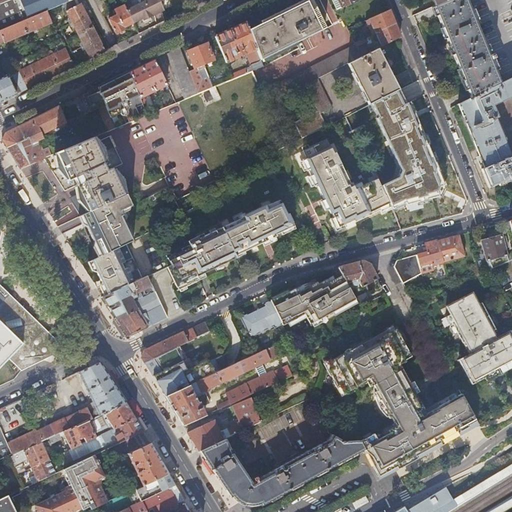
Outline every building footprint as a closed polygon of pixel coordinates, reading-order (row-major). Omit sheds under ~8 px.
[(7,0),(0,3),(0,30),(29,19),(20,0),(7,0)] [(20,0),(29,19),(47,11),(63,4),(72,0),(20,0)] [(81,4),(79,0),(72,0),(63,4),(66,11),(81,4)] [(103,16),(109,13),(102,0),(96,0),(103,16)] [(144,20),(164,9),(160,0),(147,0),(132,8),(130,9),(128,5),(126,6),(134,22),(143,18),(144,20)] [(190,0),(171,0),(175,9),(191,2),(190,0)] [(332,0),(337,10),(360,0),(332,0)] [(469,94),(470,98),(501,83),(467,0),(450,0),(435,6),(433,7),(436,13),(469,94)] [(257,51),(261,60),(325,28),(314,7),(310,9),(307,2),(303,4),(299,6),(298,7),(294,9),(248,30),(257,50),(257,51)] [(90,58),(105,51),(102,45),(100,42),(102,40),(100,35),(97,36),(88,18),(90,17),(88,11),(85,13),(81,4),(66,11),(90,58)] [(126,6),(125,5),(115,10),(117,16),(109,20),(116,34),(125,29),(124,27),(134,22),(126,6)] [(389,10),(365,21),(372,35),(376,33),(395,24),(389,10)] [(29,19),(0,30),(0,42),(4,41),(5,43),(52,22),(47,11),(29,19)] [(257,50),(248,30),(246,23),(215,37),(226,63),(242,56),(243,59),(246,58),(245,55),(257,50)] [(387,44),(400,37),(395,24),(376,33),(382,46),(387,44)] [(362,57),(369,53),(363,39),(355,43),(356,44),(362,57)] [(188,51),(195,69),(204,65),(214,61),(207,44),(188,51)] [(348,64),(362,57),(356,44),(354,45),(272,87),(278,99),(306,85),(305,85),(317,79),(348,64)] [(167,54),(185,99),(198,94),(189,71),(180,48),(167,54)] [(369,105),(399,90),(395,82),(393,78),(378,48),(369,53),(362,57),(348,64),(365,98),(369,105)] [(19,87),(21,92),(29,88),(45,80),(60,73),(73,67),(66,49),(53,55),(51,51),(48,52),(51,56),(40,61),(39,58),(35,60),(36,63),(27,67),(25,64),(22,65),(24,69),(19,71),(20,72),(13,75),(19,87)] [(250,72),(263,66),(261,60),(257,51),(248,55),(251,64),(251,66),(231,75),(233,79),(250,72)] [(142,66),(129,72),(140,99),(167,85),(155,59),(142,66)] [(213,88),(204,65),(195,69),(189,71),(198,94),(209,89),(212,88),(213,88)] [(0,102),(16,95),(14,89),(3,67),(0,68),(0,73),(1,73),(3,73),(5,76),(0,78),(0,102)] [(113,80),(83,95),(90,112),(98,109),(105,106),(115,129),(147,115),(143,106),(140,99),(129,72),(113,80)] [(470,98),(459,104),(481,158),(484,156),(488,167),(481,170),(488,189),(491,187),(511,178),(511,150),(511,151),(492,106),(511,95),(511,79),(511,78),(501,83),(470,98)] [(302,139),(326,126),(320,114),(332,108),(317,79),(305,85),(306,85),(318,111),(294,123),(302,139)] [(221,100),(215,87),(213,88),(212,88),(209,89),(215,102),(221,100)] [(399,90),(369,105),(397,168),(393,179),(380,185),(390,205),(394,213),(419,202),(443,195),(443,194),(444,192),(406,105),(402,98),(399,90)] [(143,106),(147,115),(154,112),(150,103),(143,106)] [(29,121),(38,141),(43,138),(41,132),(44,131),(45,133),(66,122),(60,106),(32,120),(29,121)] [(98,109),(108,132),(115,129),(105,106),(98,109)] [(42,150),(38,141),(29,121),(6,133),(4,136),(2,139),(18,164),(21,169),(45,159),(47,158),(51,156),(47,148),(42,150)] [(47,158),(45,159),(62,185),(65,191),(76,186),(77,188),(83,198),(73,203),(75,206),(81,216),(124,196),(113,172),(112,169),(122,164),(109,136),(98,142),(96,137),(51,156),(47,158)] [(380,185),(377,179),(355,188),(352,182),(351,183),(336,151),(334,152),(328,138),(304,149),(307,156),(303,157),(315,183),(316,185),(318,184),(331,212),(332,212),(338,226),(353,219),(354,221),(356,220),(390,205),(380,185)] [(88,227),(96,241),(95,247),(100,257),(105,254),(126,244),(134,240),(120,211),(131,205),(126,195),(124,196),(81,216),(79,217),(81,221),(83,225),(88,227)] [(240,219),(221,228),(222,229),(234,255),(247,248),(248,250),(262,243),(260,239),(265,237),(266,239),(286,230),(285,227),(292,224),(287,214),(285,215),(279,201),(264,207),(264,206),(240,218),(240,219)] [(222,229),(221,228),(197,240),(196,238),(186,243),(189,248),(167,258),(172,266),(168,268),(178,289),(193,282),(189,275),(195,272),(197,276),(236,258),(234,255),(222,229)] [(458,235),(437,241),(443,262),(464,256),(458,235)] [(487,261),(490,270),(499,266),(497,258),(506,256),(501,236),(481,241),(487,261)] [(437,241),(425,244),(427,252),(431,266),(443,262),(437,241)] [(100,257),(92,261),(101,281),(104,288),(107,295),(142,279),(126,244),(105,254),(100,257)] [(143,250),(133,254),(138,270),(148,266),(143,250)] [(427,252),(416,255),(421,275),(432,271),(431,266),(427,252)] [(404,283),(421,275),(416,255),(396,260),(395,267),(404,283)] [(369,264),(363,261),(350,265),(338,268),(342,275),(346,284),(350,282),(351,283),(353,286),(355,286),(357,286),(358,285),(359,283),(360,283),(362,287),(377,279),(369,264)] [(473,278),(479,275),(476,264),(469,266),(473,278)] [(199,279),(197,276),(195,272),(189,275),(193,282),(199,279)] [(271,300),(281,322),(289,318),(291,321),(304,314),(309,324),(354,300),(354,299),(346,284),(342,275),(328,283),(326,279),(318,284),(317,282),(300,291),(297,292),(295,288),(271,300)] [(107,295),(103,297),(105,301),(112,312),(117,319),(137,309),(132,299),(134,296),(151,287),(147,277),(142,279),(107,295)] [(0,336),(15,351),(9,358),(22,370),(49,357),(52,344),(47,338),(32,324),(8,328),(5,326),(2,322),(4,320),(16,317),(19,311),(16,308),(2,295),(0,292),(0,336)] [(365,293),(354,299),(354,300),(358,307),(369,301),(365,293)] [(459,359),(472,383),(494,372),(492,369),(501,365),(503,367),(511,361),(511,335),(509,330),(496,338),(492,331),(495,329),(481,303),(478,304),(471,293),(447,306),(455,322),(453,323),(463,342),(465,341),(471,352),(459,359)] [(148,304),(157,299),(154,294),(145,298),(148,304)] [(137,309),(117,319),(123,328),(128,336),(166,318),(157,299),(148,304),(137,309)] [(281,322),(271,300),(264,304),(264,306),(257,309),(241,317),(250,337),(274,326),(275,328),(282,324),(281,322)] [(210,332),(205,322),(144,351),(143,355),(142,358),(145,364),(160,356),(166,353),(174,349),(210,332)] [(394,421),(360,440),(364,449),(364,450),(366,452),(374,465),(378,470),(384,473),(387,471),(387,472),(399,465),(398,463),(413,454),(414,457),(421,453),(420,451),(435,442),(436,444),(442,441),(441,439),(457,430),(458,432),(471,425),(477,422),(459,389),(445,397),(447,401),(431,409),(427,412),(425,414),(422,416),(419,410),(421,409),(417,403),(413,394),(416,393),(414,389),(405,375),(403,376),(399,370),(397,371),(394,364),(397,363),(399,363),(411,356),(396,328),(387,332),(373,340),(362,346),(360,343),(327,361),(330,367),(327,369),(336,385),(337,384),(343,393),(366,380),(368,378),(371,376),(374,383),(372,384),(394,421)] [(0,367),(9,358),(15,351),(0,336),(0,367)] [(365,341),(360,343),(362,346),(373,340),(371,338),(365,341)] [(280,356),(275,345),(214,373),(165,396),(183,426),(206,415),(202,408),(210,404),(205,394),(203,395),(201,393),(269,361),(269,360),(280,356)] [(165,396),(214,373),(208,360),(186,371),(179,355),(177,356),(174,349),(166,353),(160,356),(145,364),(165,396)] [(96,407),(100,415),(126,402),(120,393),(115,386),(110,377),(103,367),(100,362),(79,371),(94,403),(96,407)] [(223,408),(284,379),(280,371),(275,374),(273,371),(266,375),(266,374),(236,388),(237,389),(226,394),(229,400),(221,404),(223,408)] [(251,397),(233,406),(240,423),(220,432),(215,420),(187,433),(198,451),(201,450),(226,438),(260,422),(251,397)] [(0,423),(30,413),(25,400),(0,408),(0,423)] [(114,429),(136,418),(134,415),(130,410),(126,402),(100,415),(63,432),(71,448),(82,443),(80,439),(84,437),(86,441),(96,437),(95,434),(112,425),(114,429)] [(94,403),(86,406),(89,411),(96,407),(94,403)] [(100,415),(96,407),(89,411),(86,406),(84,407),(85,409),(76,414),(75,413),(65,418),(66,418),(64,419),(62,415),(49,422),(51,425),(37,432),(36,430),(9,444),(14,455),(42,442),(63,432),(100,415)] [(126,440),(144,431),(143,430),(140,425),(136,418),(114,429),(102,434),(107,445),(115,441),(119,440),(125,437),(126,440)] [(0,448),(9,444),(0,427),(0,448)] [(233,454),(226,438),(201,450),(231,497),(233,495),(236,498),(239,501),(243,503),(246,504),(250,505),(254,504),(261,503),(263,505),(364,449),(360,440),(359,440),(343,440),(332,433),(328,439),(258,479),(257,477),(254,478),(255,480),(252,482),(233,454)] [(14,455),(11,456),(13,462),(27,456),(32,467),(49,459),(42,442),(14,455)] [(420,451),(421,453),(436,444),(435,442),(420,451)] [(143,486),(169,474),(164,466),(156,452),(151,443),(128,453),(136,471),(130,474),(131,476),(126,479),(128,483),(139,478),(143,486)] [(91,506),(93,509),(110,501),(107,495),(105,489),(103,486),(104,483),(103,481),(102,479),(106,477),(100,463),(98,460),(97,458),(95,454),(66,468),(68,473),(70,479),(73,484),(71,485),(67,487),(66,490),(64,491),(57,495),(53,497),(38,504),(40,508),(41,511),(74,511),(84,507),(85,509),(91,506)] [(398,463),(399,465),(414,457),(413,454),(398,463)] [(49,459),(32,467),(38,481),(56,473),(49,459)] [(511,461),(451,499),(455,505),(511,469),(511,461)] [(374,465),(379,476),(387,472),(387,471),(384,473),(378,470),(374,465)] [(134,505),(175,485),(174,482),(171,477),(169,474),(143,486),(129,492),(134,505)] [(175,505),(184,500),(180,492),(175,485),(134,505),(118,511),(166,511),(176,507),(175,505)] [(445,489),(443,486),(440,488),(438,489),(413,504),(410,506),(407,508),(404,504),(398,507),(391,511),(390,511),(429,511),(447,502),(449,500),(451,499),(449,495),(445,489)] [(16,511),(9,495),(8,495),(0,499),(0,511),(16,511)] [(503,511),(511,506),(511,498),(488,511),(503,511)] [(442,511),(455,505),(451,499),(449,500),(447,502),(429,511),(442,511)]
